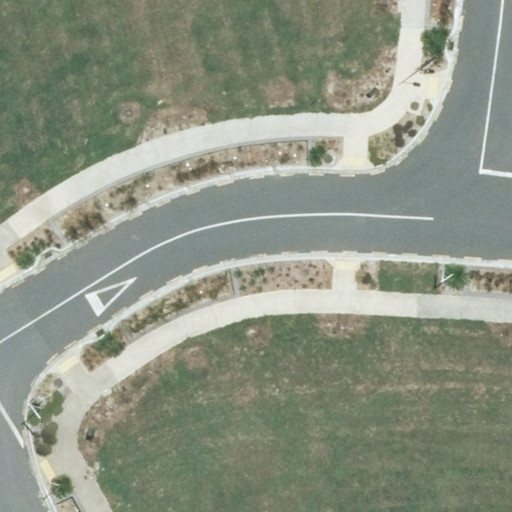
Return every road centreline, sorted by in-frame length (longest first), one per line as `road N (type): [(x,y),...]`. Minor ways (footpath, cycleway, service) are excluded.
road 1 (residential): [(0,347),(132,268),(205,235),(354,204),(494,208)]
road 2 (residential): [(510,0),(494,208)]
